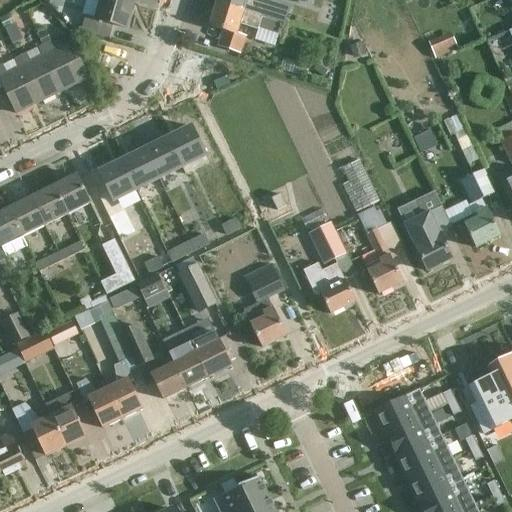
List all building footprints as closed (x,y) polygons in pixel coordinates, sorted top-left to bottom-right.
[(109,40),(113,26),(127,30),(134,3),(121,0),(100,0),(95,19),(85,16),(80,32),(109,40)] [(276,6),(260,1),(260,0),(217,0),(217,2),(282,22),(287,5),(277,2),(276,6)] [(278,37),(282,22),(217,2),(210,27),(222,31),(217,47),(241,55),(247,37),(237,34),(240,25),(258,31),(256,39),(275,44),(278,37)] [(435,60),(458,50),(451,34),(428,43),(435,60)] [(50,43),(42,47),(64,91),(88,79),(70,43),(53,52),(50,43)] [(26,55),(19,58),(41,103),(64,91),(42,47),(39,48),(43,57),(30,63),(26,55)] [(41,103),(19,58),(16,60),(20,68),(6,75),(2,67),(0,67),(0,80),(16,114),(41,103)] [(352,145),(330,94),(303,106),(294,86),(272,96),(303,167),(352,145)] [(446,127),(454,144),(469,137),(461,119),(446,127)] [(192,128),(168,140),(182,168),(206,156),(192,128)] [(418,153),(435,146),(429,130),(412,137),(418,153)] [(511,164),(511,163),(511,137),(501,142),(511,164)] [(168,140),(145,151),(159,179),(182,168),(168,140)] [(473,147),(462,152),(468,166),(479,161),(473,147)] [(145,151),(123,162),(137,190),(159,179),(145,151)] [(123,162),(99,173),(103,181),(114,202),(137,190),(123,162)] [(460,182),(471,205),(495,194),(485,171),(460,182)] [(77,176),(54,188),(67,216),(90,204),(77,176)] [(54,188),(31,199),(45,227),(67,216),(54,188)] [(23,237),(45,227),(31,199),(9,210),(28,248),(23,237)] [(465,202),(444,212),(451,226),(462,221),(464,226),(475,249),(501,237),(487,209),(485,210),(481,201),(471,205),(468,207),(465,202)] [(452,260),(439,233),(451,226),(442,207),(403,226),(416,249),(427,272),(452,260)] [(375,212),(373,208),(356,217),(378,262),(365,268),(367,273),(378,296),(403,283),(390,256),(386,246),(398,240),(390,224),(387,226),(387,225),(386,226),(379,211),(375,212)] [(28,248),(9,210),(0,213),(0,264),(5,274),(12,271),(7,259),(28,248)] [(304,231),(327,222),(324,214),(301,223),(304,231)] [(226,236),(241,229),(236,219),(221,226),(226,236)] [(323,265),(345,254),(330,222),(307,233),(323,265)] [(191,242),(196,252),(210,246),(204,235),(191,242)] [(102,247),(116,276),(122,288),(134,282),(114,241),(102,247)] [(85,251),(80,242),(58,253),(62,262),(85,251)] [(174,263),(196,252),(191,242),(169,253),(174,263)] [(62,262),(58,253),(35,264),(40,273),(62,262)] [(164,254),(144,264),(149,276),(169,265),(164,254)] [(324,271),(320,263),(303,270),(315,296),(319,294),(330,315),(356,302),(346,281),(344,281),(337,265),(324,271)] [(197,315),(216,305),(196,265),(177,274),(197,315)] [(243,311),(250,325),(261,348),(287,336),(273,309),(269,300),(285,292),(272,265),(244,279),(257,305),(243,311)] [(144,300),(164,290),(157,276),(137,286),(144,300)] [(98,308),(108,303),(105,297),(92,303),(89,297),(80,301),(86,314),(98,308)] [(109,389),(124,420),(142,411),(129,383),(134,381),(124,362),(131,358),(119,334),(121,333),(108,303),(98,308),(102,317),(99,318),(119,364),(114,367),(117,385),(109,389)] [(12,346),(30,337),(18,314),(1,323),(12,346)] [(42,332),(46,331),(54,326),(47,314),(36,321),(42,332)] [(119,334),(131,358),(137,370),(154,362),(138,326),(121,333),(119,334)] [(67,340),(61,327),(47,334),(53,346),(67,340)] [(192,343),(209,378),(232,367),(219,342),(214,331),(192,343)] [(25,362),(41,354),(33,337),(31,338),(16,346),(25,362)] [(209,378),(192,343),(191,343),(191,345),(170,355),(187,389),(209,378)] [(187,389),(170,355),(169,356),(174,364),(151,375),(164,401),(187,389)] [(511,358),(494,367),(511,404),(511,358)] [(491,376),(468,388),(476,404),(470,408),(483,435),(511,421),(511,422),(511,404),(494,367),(488,370),(491,376)] [(124,420),(109,389),(98,394),(87,380),(76,385),(86,403),(89,402),(103,430),(124,420)] [(385,435),(430,413),(419,390),(416,391),(374,412),(385,435)] [(447,405),(455,402),(450,391),(442,394),(442,395),(445,400),(447,405)] [(50,418),(65,448),(86,438),(73,411),(76,410),(68,395),(46,406),(51,417),(50,418)] [(455,402),(447,405),(453,416),(460,413),(460,412),(455,402)] [(23,434),(32,429),(46,457),(65,448),(50,418),(40,422),(23,404),(11,410),(23,434)] [(396,458),(441,436),(430,413),(385,435),(385,436),(396,458)] [(0,440),(5,451),(0,453),(0,474),(2,479),(27,467),(16,445),(11,434),(0,439),(0,440)] [(407,481),(452,459),(448,451),(441,436),(396,458),(407,481)] [(470,451),(477,447),(472,436),(464,440),(469,451),(470,451)] [(477,447),(470,451),(474,461),(475,462),(482,458),(478,449),(477,447)] [(418,504),(463,482),(452,459),(407,481),(418,504)] [(236,511),(269,496),(259,477),(244,485),(221,496),(213,500),(218,511),(236,511)] [(459,511),(474,505),(463,482),(418,504),(421,511),(459,511)] [(492,496),(499,492),(494,482),(486,485),(492,496)] [(499,492),(492,496),(497,507),(504,503),(499,492)] [(276,511),(269,496),(236,511),(276,511)]
